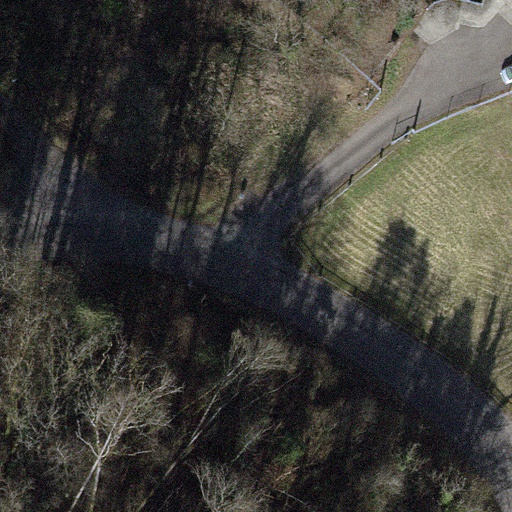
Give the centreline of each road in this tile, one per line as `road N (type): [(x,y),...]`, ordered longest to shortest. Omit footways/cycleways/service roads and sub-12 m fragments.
road 1 (residential): [(511,464),(443,392),(268,286),(122,246),(0,245)]
road 2 (track): [(0,119),(27,148),(66,244)]
